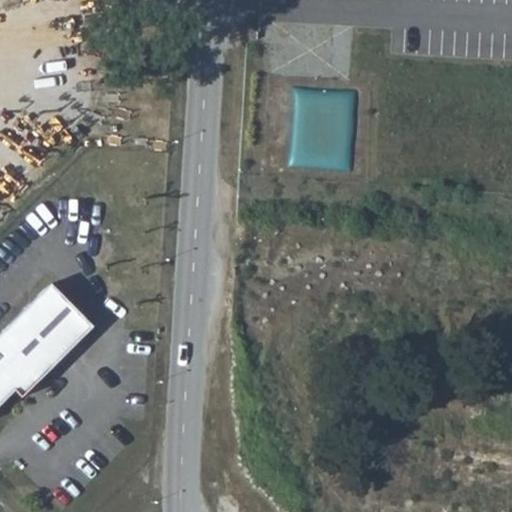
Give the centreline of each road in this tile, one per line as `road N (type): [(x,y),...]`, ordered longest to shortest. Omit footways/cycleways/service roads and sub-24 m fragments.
road 1 (unclassified): [(208,0),(188,511)]
road 2 (unknown): [(373,0),(511,7)]
